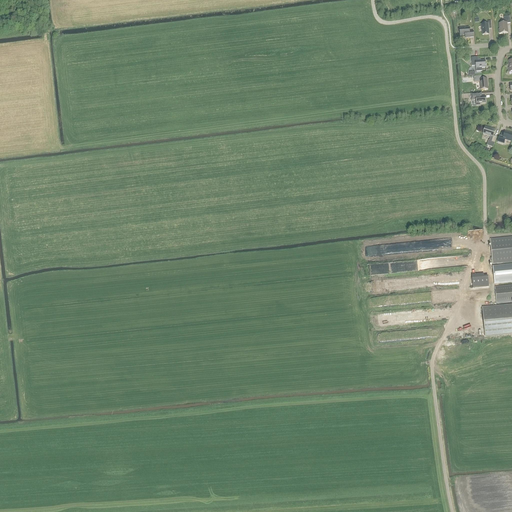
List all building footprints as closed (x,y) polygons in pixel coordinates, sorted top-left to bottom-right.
[(499,33),(507,33),(507,23),(510,23),(510,16),(503,17),(504,23),(499,24),(499,30),(499,33)] [(491,27),(491,21),(487,21),(488,24),(481,24),(481,31),(482,31),(482,35),(489,34),(488,28),(491,27)] [(474,37),(473,31),(469,31),(469,28),(459,28),(459,35),(465,35),(466,38),(474,37)] [(485,65),(486,64),(485,63),(485,56),(484,56),(485,60),(478,61),(478,57),(471,58),(472,66),(475,66),(476,72),(482,71),(482,68),(485,67),(485,71),(486,71),(485,65)] [(487,89),(486,79),(481,79),(481,76),(473,77),(474,82),(480,82),(480,90),(487,89)] [(480,93),(470,94),(471,100),(475,100),(475,106),(479,106),(479,104),(485,103),(484,97),(481,97),(480,93)] [(488,140),(487,145),(493,148),(496,137),(493,136),(495,130),(491,128),(491,129),(485,127),(482,136),(483,134),(490,136),(489,140),(488,140)] [(511,140),(511,133),(505,132),(503,137),(499,136),(497,142),(503,144),(505,140),(511,142),(511,140)] [(511,265),(493,267),(494,283),(511,281),(511,285),(495,287),(496,303),(511,301),(511,305),(482,309),(485,336),(511,333),(511,236),(490,239),(492,264),(511,262),(511,265)] [(482,275),(470,276),(472,288),(488,287),(487,279),(483,279),(482,275)]
